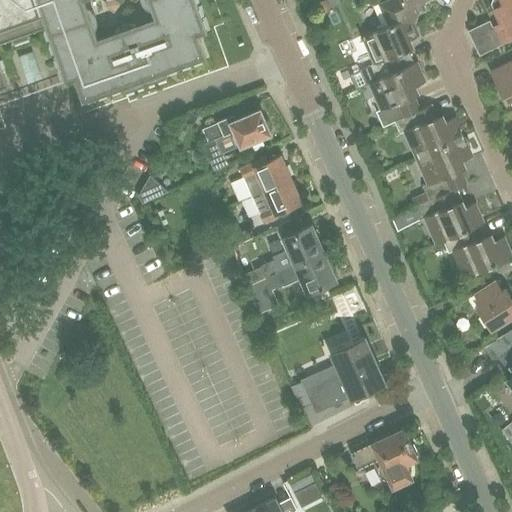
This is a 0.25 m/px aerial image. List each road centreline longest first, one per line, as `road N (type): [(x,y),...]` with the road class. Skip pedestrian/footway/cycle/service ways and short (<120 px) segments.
road 1 (unclassified): [(430,383),(263,0)]
road 2 (residential): [(184,511),(430,383)]
road 3 (residential): [(511,181),(444,47),(466,0)]
road 4 (unclassified): [(487,511),(430,383)]
